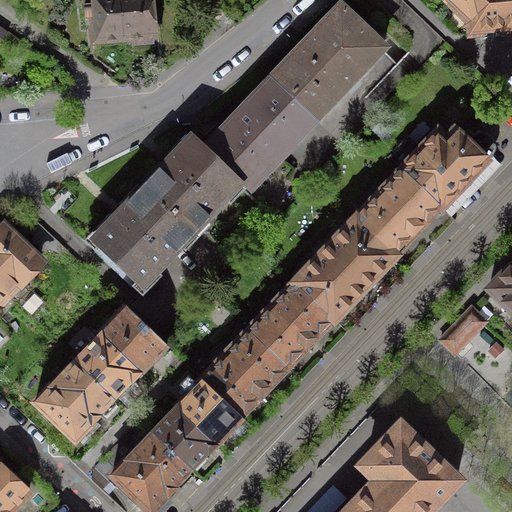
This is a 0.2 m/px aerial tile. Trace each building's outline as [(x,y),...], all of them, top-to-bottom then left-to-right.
[(118,0),(83,0),(85,18),(89,18),(92,17),(94,39),(109,37),(109,40),(122,39),(118,0)] [(118,0),(122,39),(133,38),(133,44),(151,42),(151,36),(153,36),(149,0),(118,0)] [(445,0),(446,0),(481,33),(499,32),(505,31),(501,0),(445,0)] [(511,0),(501,0),(505,31),(511,30),(511,0)] [(302,50),(273,80),(313,118),(380,48),(341,10),(311,40),(310,41),(311,42),(307,45),(303,49),(302,49),(301,50),(302,50)] [(235,120),(206,150),(241,184),(246,189),(313,118),(273,80),(245,110),(244,110),(243,111),(244,112),(240,115),(236,119),(235,119),(234,120),(235,120)] [(388,158),(401,171),(442,208),(466,183),(485,163),(485,162),(492,155),(493,153),(494,152),(495,150),(495,147),(495,144),(494,142),(493,139),(492,137),(490,135),(488,134),(487,134),(485,133),(483,133),(481,132),(479,133),(477,133),(475,134),(473,135),(472,136),(465,143),(453,132),(446,139),(438,131),(421,149),(408,137),(388,158)] [(165,165),(145,187),(194,234),(241,184),(206,150),(192,137),(165,165)] [(441,209),(442,208),(401,171),(355,219),(395,257),(396,256),(395,254),(415,232),(440,207),(441,209)] [(142,287),(194,234),(145,187),(117,216),(93,240),(142,287)] [(366,288),(395,257),(355,219),(295,282),(335,320),(366,288)] [(0,289),(5,294),(18,281),(20,282),(39,261),(6,229),(0,235),(0,289)] [(511,311),(511,264),(488,289),(511,311)] [(334,321),(335,320),(295,282),(248,331),(287,367),(310,343),(332,319),(334,321)] [(126,306),(100,333),(141,372),(152,360),(167,345),(126,306)] [(471,307),(440,340),(455,354),(467,341),(486,321),(471,307)] [(260,396),(287,367),(248,331),(201,380),(241,418),(242,417),(241,415),(260,396)] [(100,333),(75,360),(115,398),(128,385),(141,372),(100,333)] [(90,424),(115,398),(75,360),(35,402),(75,440),(90,424)] [(230,430),(241,418),(201,380),(176,406),(216,444),(230,430)] [(202,459),(216,444),(176,406),(151,432),(191,470),(202,459)] [(425,511),(444,493),(457,480),(401,427),(364,465),(379,479),(348,511),(425,511)] [(151,511),(169,494),(191,470),(151,432),(111,474),(150,511),(151,511)] [(0,511),(10,511),(28,493),(0,466),(0,511)]
